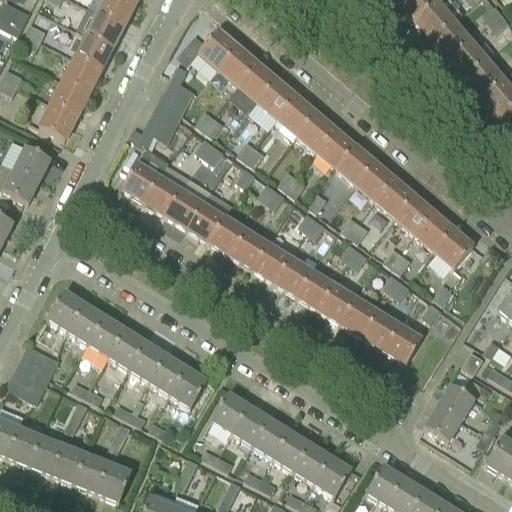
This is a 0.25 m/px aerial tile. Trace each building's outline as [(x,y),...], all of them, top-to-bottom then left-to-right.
[(44,0),(43,4),(58,12),(63,2),(58,0),(44,0)] [(104,0),(95,19),(123,33),(134,10),(114,0),(104,0)] [(114,0),(134,10),(139,0),(114,0)] [(412,27),(435,8),(427,0),(405,0),(396,8),(412,27)] [(457,26),(464,20),(446,1),(439,7),(457,26)] [(0,20),(22,32),(28,20),(2,6),(0,10),(0,20)] [(429,47),(451,28),(435,8),(412,27),(429,47)] [(481,24),(488,32),(501,21),(494,13),(481,24)] [(83,41),(111,56),(123,33),(95,19),(83,41)] [(0,34),(16,43),(22,32),(0,20),(0,34)] [(488,32),(494,40),(508,30),(501,21),(488,32)] [(446,66),(468,47),(451,28),(429,47),(446,66)] [(24,41),(39,48),(44,38),(29,31),(24,41)] [(197,60),(217,76),(236,54),(216,37),(197,60)] [(19,50),(34,58),(39,48),(24,41),(19,50)] [(72,64),(99,79),(111,56),(83,41),(72,64)] [(463,86),(485,67),(468,47),(446,66),(463,86)] [(217,76),(236,93),(255,70),(236,54),(217,76)] [(60,87),(87,101),(99,79),(72,64),(60,87)] [(479,105),(502,86),(485,67),(463,86),(479,105)] [(236,93),(256,109),(275,87),(255,70),(236,93)] [(176,73),(169,86),(178,91),(185,78),(176,73)] [(0,86),(16,94),(21,84),(6,76),(0,86)] [(0,97),(11,103),(16,94),(0,86),(0,97)] [(496,125),(511,111),(511,98),(502,86),(479,105),(496,125)] [(48,110),(75,124),(87,101),(60,87),(48,110)] [(190,104),(193,98),(169,87),(163,97),(192,112),(195,107),(190,104)] [(256,109),(276,126),(295,104),(275,87),(256,109)] [(163,98),(157,110),(186,124),(192,112),(163,98)] [(203,138),(211,144),(238,108),(229,102),(213,124),(203,138)] [(276,126),(295,143),(314,120),(295,104),(276,126)] [(48,110),(36,133),(64,147),(75,124),(48,110)] [(511,143),(511,111),(496,125),(511,143)] [(178,127),(154,115),(149,126),(172,139),(178,127)] [(193,131),(203,138),(213,124),(203,117),(193,131)] [(295,143),(315,159),(334,137),(314,120),(295,143)] [(166,150),(172,139),(149,126),(142,138),(152,143),(166,150)] [(134,134),(127,147),(135,152),(145,157),(152,143),(142,138),(134,134)] [(315,159),(335,176),(354,153),(334,137),(315,159)] [(193,159),(202,165),(212,151),(203,145),(193,159)] [(235,162),(244,169),(254,155),(245,148),(235,162)] [(202,165),(212,173),(222,159),(212,151),(202,165)] [(11,175),(38,189),(49,167),(22,153),(11,175)] [(335,176),(354,192),(373,170),(354,153),(335,176)] [(244,169),(253,175),(263,161),(254,155),(244,169)] [(120,195),(142,209),(157,184),(165,171),(144,157),(120,195)] [(354,192),(374,209),(393,186),(373,170),(354,192)] [(11,175),(0,196),(0,197),(26,211),(38,189),(11,175)] [(234,189),(244,196),(254,182),(243,175),(234,189)] [(276,192),(286,199),(296,185),(286,178),(276,192)] [(142,209),(164,223),(179,198),(157,184),(142,209)] [(286,199),(294,205),(304,191),(296,185),(286,199)] [(374,209),(394,226),(413,203),(393,186),(374,209)] [(255,204),(264,211),(274,197),(265,190),(255,204)] [(264,211),(273,217),(283,203),(274,197),(264,211)] [(164,223),(186,236),(201,211),(179,198),(164,223)] [(306,213),(315,220),(325,206),(316,200),(306,213)] [(394,226),(413,242),(432,220),(413,203),(394,226)] [(0,250),(1,251),(12,229),(0,222),(5,212),(0,209),(0,250)] [(186,236),(208,250),(223,225),(201,211),(186,236)] [(296,233),(304,239),(314,226),(305,220),(296,233)] [(413,242),(433,259),(452,236),(432,220),(413,242)] [(338,237),(347,244),(358,230),(349,223),(338,237)] [(208,250),(230,263),(245,238),(223,225),(208,250)] [(304,239),(313,246),(323,232),(314,226),(304,239)] [(347,244),(356,250),(366,236),(358,230),(347,244)] [(452,236),(433,259),(453,275),(472,253),(452,236)] [(230,263),(251,277),(267,252),(245,238),(230,263)] [(338,264),(346,270),(356,256),(348,250),(338,264)] [(251,277),(273,290),(289,265),(267,252),(251,277)] [(381,268),(388,273),(399,259),(391,254),(381,268)] [(346,270),(356,277),(366,263),(356,256),(346,270)] [(388,273),(399,281),(409,267),(399,259),(388,273)] [(273,290),(295,304),(311,279),(289,265),(273,290)] [(295,304),(317,317),(333,292),(311,279),(295,304)] [(380,294),(388,301),(398,287),(390,281),(380,294)] [(388,301),(398,308),(408,294),(398,287),(388,301)] [(431,304),(441,311),(451,297),(441,290),(431,304)] [(317,317),(339,331),(354,306),(333,292),(317,317)] [(511,297),(496,316),(511,330),(511,297)] [(45,326),(66,339),(83,311),(62,298),(45,326)] [(339,331),(361,344),(376,320),(354,306),(339,331)] [(419,324),(429,331),(439,316),(430,310),(419,324)] [(66,339),(86,352),(104,324),(83,311),(66,339)] [(361,344),(383,358),(398,333),(376,320),(361,344)] [(86,352),(107,365),(124,336),(104,324),(86,352)] [(398,333),(383,358),(405,371),(420,347),(398,333)] [(107,365),(127,377),(145,349),(124,336),(107,365)] [(482,360),(490,365),(498,352),(490,347),(482,360)] [(127,377),(148,390),(165,362),(145,349),(127,377)] [(21,362),(52,379),(58,367),(26,351),(21,362)] [(459,375),(471,382),(481,367),(469,359),(459,375)] [(21,362),(15,373),(47,389),(52,379),(21,362)] [(148,390),(169,403),(186,375),(165,362),(148,390)] [(15,373),(11,382),(42,398),(47,389),(15,373)] [(500,391),(505,383),(491,374),(486,382),(500,391)] [(511,398),(511,386),(511,383),(511,375),(510,374),(505,383),(500,391),(511,398)] [(186,375),(169,403),(189,416),(207,388),(186,375)] [(4,394),(35,411),(42,398),(11,382),(4,394)] [(460,428),(473,407),(482,412),(491,398),(469,384),(460,399),(449,392),(436,413),(460,428)] [(69,398),(84,405),(88,397),(73,389),(69,398)] [(84,405),(97,412),(101,403),(88,397),(84,405)] [(210,428),(230,441),(248,413),(227,400),(210,428)] [(144,426),(136,421),(143,408),(138,405),(131,419),(126,427),(140,434),(144,426)] [(63,436),(68,438),(82,410),(78,408),(63,436)] [(68,438),(72,440),(87,412),(82,410),(68,438)] [(112,420),(126,427),(131,419),(116,411),(112,420)] [(230,441),(251,454),(268,426),(248,413),(230,441)] [(460,428),(436,413),(423,434),(447,449),(460,428)] [(481,441),(489,447),(500,430),(499,429),(504,421),(495,415),(490,424),(491,425),(481,441)] [(251,454),(272,466),(289,439),(268,426),(251,454)] [(0,463),(5,465),(17,434),(0,427),(0,463)] [(160,444),(165,436),(151,429),(147,437),(160,444)] [(106,458),(111,460),(125,432),(120,430),(106,458)] [(111,460),(115,462),(129,434),(125,432),(111,460)] [(5,465),(27,474),(40,443),(17,434),(5,465)] [(272,466),(292,479),(309,451),(289,439),(272,466)] [(475,451),(483,456),(489,447),(481,441),(475,451)] [(483,471),(504,484),(511,470),(511,449),(501,442),(483,471)] [(27,474),(50,483),(62,452),(40,443),(27,474)] [(292,479),(313,492),(330,464),(309,451),(292,479)] [(50,483),(73,492),(85,461),(62,452),(50,483)] [(199,465),(213,472),(217,463),(203,456),(199,465)] [(73,492),(95,501),(108,470),(85,461),(73,492)] [(213,472),(227,479),(231,470),(217,463),(213,472)] [(330,464),(313,492),(333,505),(351,477),(330,464)] [(174,493),(178,495),(193,467),(188,465),(174,493)] [(178,495),(182,497),(196,469),(193,467),(178,495)] [(108,470),(95,501),(118,510),(130,479),(108,470)] [(364,500),(384,511),(385,511),(402,485),(381,472),(364,500)] [(242,487),(257,495),(262,486),(246,478),(242,487)] [(385,511),(413,511),(422,498),(402,485),(385,511)] [(257,495),(270,501),(274,493),(262,486),(257,495)] [(217,511),(223,511),(235,489),(230,487),(217,511)] [(223,511),(228,511),(239,492),(235,489),(223,511)] [(413,511),(442,511),(443,511),(422,498),(413,511)] [(284,509),(290,511),(300,511),(303,508),(288,500),(284,509)]
